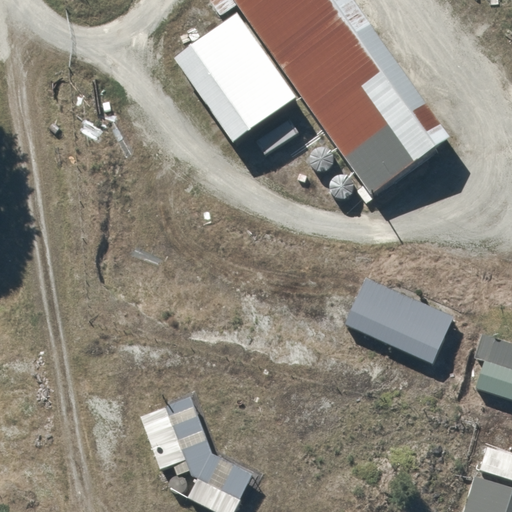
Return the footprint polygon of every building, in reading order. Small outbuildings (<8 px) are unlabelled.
[(455,144),(349,0),(218,0),(210,6),(222,22),(237,11),(242,17),(173,68),(234,152),(302,102),(373,200),(393,186),(416,218),(460,186),(438,156),(455,144)] [(365,280),(343,328),(432,369),(454,321),(365,280)] [(484,367),(476,394),(511,405),(511,345),(482,335),(473,364),(484,367)] [(167,409),(138,420),(160,475),(189,464),(167,409)] [(494,448),(488,447),(479,475),(511,486),(511,431),(501,427),(494,448)] [(199,478),(187,503),(204,511),(238,511),(244,500),(199,478)] [(511,511),(511,495),(475,483),(465,511),(511,511)]
